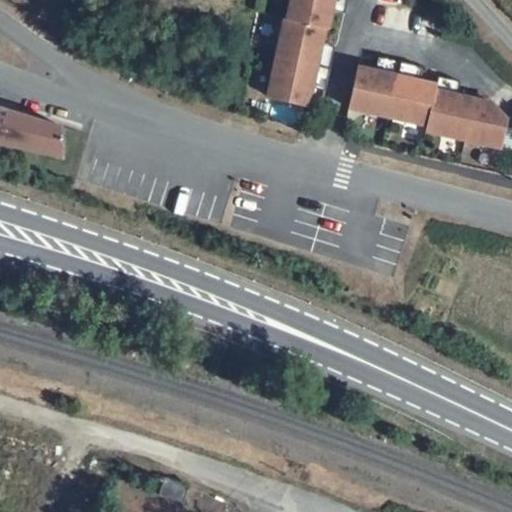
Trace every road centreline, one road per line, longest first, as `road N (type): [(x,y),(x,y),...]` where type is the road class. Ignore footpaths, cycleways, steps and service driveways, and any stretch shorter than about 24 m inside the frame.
road 1 (primary): [(0,225),(264,321),(511,430)]
road 2 (unclassified): [(94,90),(228,143),(511,215)]
road 3 (residential): [(319,511),(183,455),(0,404)]
